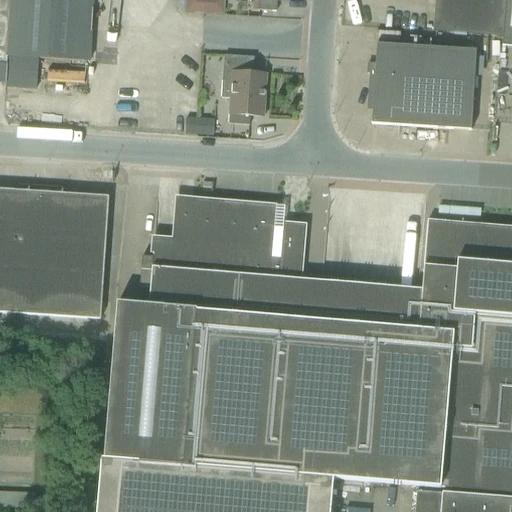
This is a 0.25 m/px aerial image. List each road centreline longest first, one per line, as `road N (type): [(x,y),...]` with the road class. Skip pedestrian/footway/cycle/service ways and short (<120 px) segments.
road 1 (unclassified): [(313,163),(0,147)]
road 2 (unclassified): [(511,178),(313,163)]
road 3 (unclassified): [(324,0),(313,163)]
